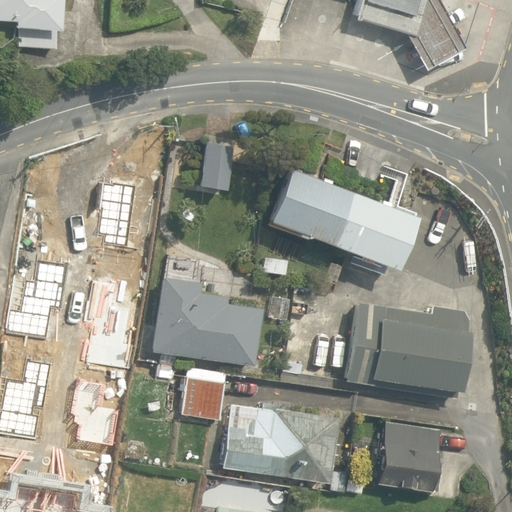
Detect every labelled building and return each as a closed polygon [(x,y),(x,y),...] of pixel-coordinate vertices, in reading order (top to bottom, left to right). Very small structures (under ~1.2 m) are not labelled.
[(0,0),(0,20),(6,21),(6,29),(48,32),(50,0),(0,0)] [(354,0),(349,20),(400,35),(410,38),(421,0),(354,0)] [(421,0),(410,38),(400,35),(420,70),(459,50),(432,0),(421,0)] [(223,139),(181,136),(177,185),(219,188),(223,139)] [(278,163),(255,218),(382,273),(406,217),(278,163)] [(74,255),(80,207),(40,203),(35,251),(74,255)] [(189,291),(190,283),(154,279),(147,349),(248,359),(254,307),(211,303),(212,293),(189,291)] [(457,311),(349,300),(341,383),(449,394),(457,311)] [(217,366),(179,362),(174,414),(212,418),(217,366)] [(109,376),(33,364),(28,400),(13,398),(5,453),(94,467),(109,376)] [(326,420),(220,403),(210,466),(316,482),(326,420)] [(435,431),(375,421),(364,487),(425,497),(435,431)] [(269,511),(209,503),(207,511),(269,511)]
